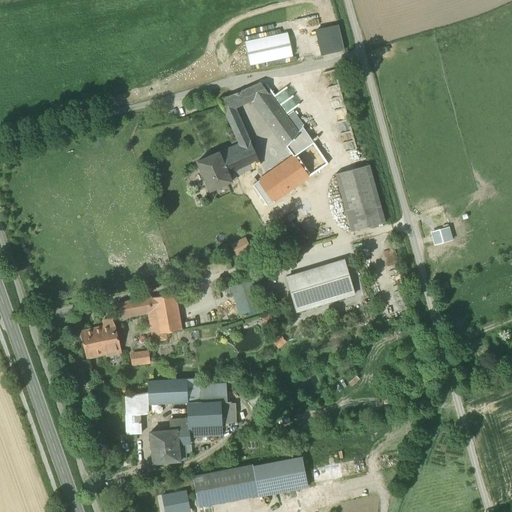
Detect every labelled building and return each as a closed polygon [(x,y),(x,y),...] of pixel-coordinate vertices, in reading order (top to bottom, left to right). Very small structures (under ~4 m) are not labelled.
[(315,29),(320,52),(342,47),(337,24),(315,29)] [(245,42),(250,66),(293,57),(288,33),(245,42)] [(284,143),(286,146),(297,133),(290,122),(278,106),(261,83),(241,91),(246,103),(253,101),(284,143)] [(234,95),(239,106),(246,103),(241,91),(234,95)] [(220,101),(233,130),(243,126),(235,108),(239,106),(234,95),(220,101)] [(286,101),(278,106),(290,122),(297,116),(286,101)] [(249,139),(243,126),(233,130),(239,143),(249,139)] [(303,127),(297,133),(286,146),(293,156),(313,142),(303,127)] [(258,160),(249,139),(239,143),(219,153),(230,177),(251,167),(260,163),(258,160)] [(265,175),(280,197),(328,163),(313,142),(293,156),(265,175)] [(286,146),(284,143),(258,160),(260,163),(265,175),(293,156),(286,146)] [(197,162),(210,191),(232,181),(230,177),(219,153),(197,162)] [(260,163),(251,167),(255,178),(257,181),(265,175),(260,163)] [(335,174),(351,232),(385,223),(369,165),(335,174)] [(239,185),(255,178),(251,167),(230,177),(232,181),(237,179),(239,185)] [(280,197),(265,175),(257,181),(251,185),(267,207),(280,197)] [(233,245),(237,254),(249,248),(245,239),(233,245)] [(286,278),(295,307),(353,289),(344,261),(286,278)] [(170,271),(173,280),(191,276),(189,267),(170,271)] [(252,277),(229,284),(239,316),(249,313),(250,316),(263,312),(252,277)] [(353,289),(295,307),(297,312),(355,295),(353,289)] [(154,310),(159,334),(181,330),(174,294),(152,298),(154,310)] [(140,312),(154,310),(152,298),(117,305),(119,316),(140,312)] [(140,312),(144,336),(159,334),(154,310),(140,312)] [(81,332),(87,359),(107,354),(121,351),(115,324),(113,317),(101,320),(102,327),(81,332)] [(161,344),(159,334),(144,336),(146,347),(161,344)] [(130,352),(131,364),(147,362),(146,351),(130,352)] [(349,363),(330,365),(330,372),(349,370),(349,363)] [(187,403),(187,405),(199,405),(198,386),(198,378),(187,379),(188,403),(187,403)] [(149,405),(187,403),(188,403),(187,379),(147,381),(148,393),(149,405)] [(226,385),(198,386),(199,405),(220,404),(220,398),(226,398),(226,385)] [(256,391),(245,398),(255,413),(267,406),(256,391)] [(140,405),(149,405),(148,393),(126,396),(128,435),(140,434),(140,417),(140,405)] [(234,403),(220,404),(221,424),(235,423),(234,403)] [(187,405),(188,416),(188,428),(189,428),(190,437),(222,436),(221,424),(220,404),(199,405),(187,405)] [(140,405),(140,417),(149,413),(149,405),(140,405)] [(170,418),(170,430),(176,430),(177,428),(188,428),(188,416),(170,418)] [(177,429),(179,445),(184,445),(190,444),(190,437),(189,428),(188,428),(177,428),(176,430),(177,429)] [(170,446),(179,445),(177,429),(176,430),(170,430),(150,432),(152,450),(161,449),(161,450),(170,449),(170,446)] [(152,450),(154,464),(181,461),(179,445),(170,446),(170,449),(161,450),(161,449),(152,450)] [(308,487),(302,458),(253,467),(258,495),(259,496),(308,487)] [(193,477),(199,507),(258,495),(253,467),(253,466),(193,477)] [(165,511),(174,511),(173,508),(188,505),(186,491),(162,496),(165,511)]
